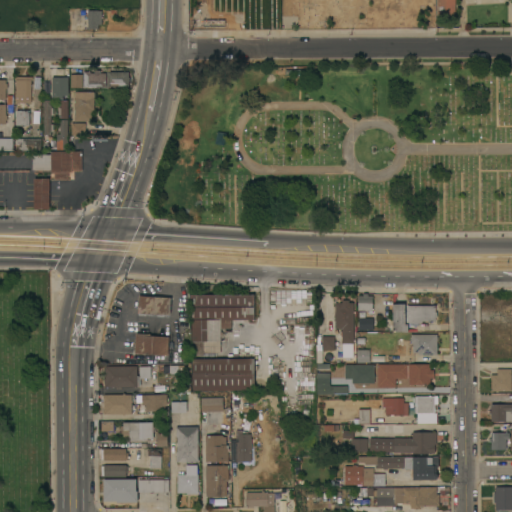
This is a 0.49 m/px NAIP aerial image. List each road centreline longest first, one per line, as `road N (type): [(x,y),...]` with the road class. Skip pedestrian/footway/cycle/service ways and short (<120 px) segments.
road 1 (residential): [(0,50),(511,48)]
road 2 (secondary): [(171,270),(511,279)]
road 3 (secondary): [(462,245),(267,241)]
road 4 (secondary): [(466,280),(467,472)]
road 5 (primary): [(72,511),(72,346)]
road 6 (secondary): [(267,241),(113,230)]
